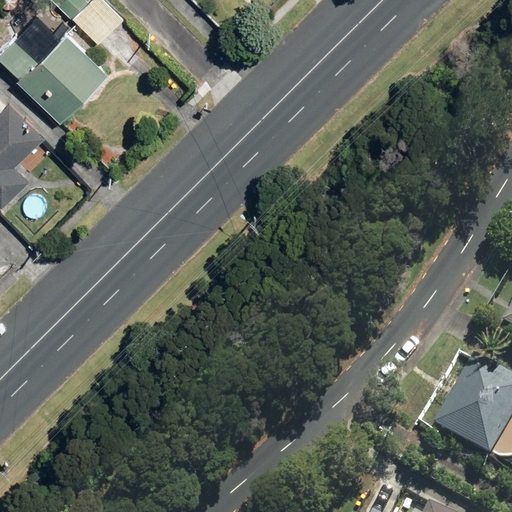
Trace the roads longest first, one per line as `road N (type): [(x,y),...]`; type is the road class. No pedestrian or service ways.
road 1 (secondary): [(0,373),(381,0)]
road 2 (residential): [(207,511),(404,327),(443,282),(511,173)]
road 3 (unknown): [(366,408),(511,491)]
